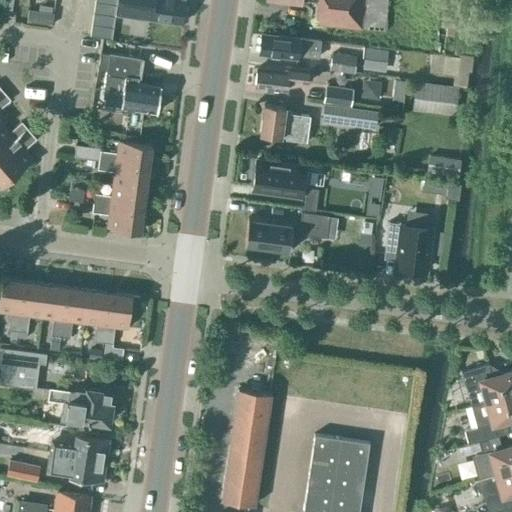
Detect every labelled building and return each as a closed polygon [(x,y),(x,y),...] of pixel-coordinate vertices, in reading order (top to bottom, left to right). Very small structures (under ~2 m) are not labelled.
[(149,18),(181,23),(184,0),(118,0),(118,3),(139,6),(139,4),(151,6),(149,18)] [(293,0),(301,1),(301,0),(317,0),(316,22),(384,29),(387,0),(293,0)] [(456,25),(459,0),(439,0),(433,52),(455,55),(459,26),(456,25)] [(92,2),(90,13),(113,17),(115,5),(92,2)] [(28,9),(27,21),(51,25),(53,13),(28,9)] [(90,13),(89,25),(112,28),(113,17),(90,13)] [(112,28),(89,25),(87,36),(110,40),(112,28)] [(261,32),(259,53),(298,58),(298,54),(318,56),(320,39),(261,32)] [(356,55),(332,52),(330,70),(354,73),(356,55)] [(97,68),(105,70),(103,79),(108,80),(107,88),(123,90),(120,106),(157,111),(161,86),(135,81),(139,60),(100,53),(97,68)] [(453,75),(452,85),(458,86),(466,87),(468,71),(470,72),(472,57),(470,57),(458,55),(456,75),(453,75)] [(257,67),(255,86),(287,90),(288,80),(307,82),(309,69),(289,66),(289,71),(257,67)] [(394,79),(393,89),(404,91),(405,80),(394,79)] [(459,87),(419,80),(415,105),(454,112),(459,87)] [(350,104),(353,88),(328,85),(325,101),(350,104)] [(0,107),(10,99),(3,90),(0,92),(0,124),(2,123),(7,119),(0,110),(0,107)] [(325,103),(323,119),(375,127),(377,111),(325,103)] [(285,107),(264,104),(260,133),(281,136),(281,135),(286,136),(285,138),(306,141),(310,115),(284,112),(285,107)] [(0,124),(0,154),(29,129),(21,121),(10,131),(2,123),(0,124)] [(36,138),(29,129),(0,154),(0,182),(2,184),(33,158),(24,148),(36,138)] [(76,144),(74,156),(98,159),(149,166),(152,144),(118,139),(117,152),(100,149),(100,147),(76,144)] [(430,155),(427,173),(458,176),(460,159),(430,155)] [(146,187),(149,166),(98,159),(97,169),(114,171),(113,183),(146,187)] [(314,209),(317,188),(301,186),(303,166),(255,160),(251,188),(303,196),(302,208),(314,209)] [(436,179),(434,190),(445,192),(445,196),(458,198),(459,186),(460,182),(448,180),(436,179)] [(94,192),(93,202),(143,208),(146,187),(113,183),(111,195),(94,192)] [(70,188),(69,199),(83,200),(84,190),(70,188)] [(140,231),(143,208),(93,202),(92,211),(109,214),(107,226),(140,231)] [(326,237),(329,214),(301,211),(299,225),(292,224),(292,223),(248,217),(244,245),(288,251),(291,231),(298,231),(298,233),(326,237)] [(363,220),(362,231),(370,232),(372,221),(363,220)] [(426,270),(432,228),(388,222),(384,253),(397,255),(395,266),(426,270)] [(18,330),(24,280),(2,277),(0,293),(0,310),(10,312),(8,329),(11,329),(10,338),(16,339),(18,330)] [(29,314),(41,316),(46,283),(24,280),(18,330),(27,331),(29,314)] [(67,286),(46,283),(41,316),(53,318),(51,335),(60,336),(67,286)] [(72,320),(84,322),(88,288),(67,286),(60,336),(70,337),(72,320)] [(110,291),(88,288),(84,322),(96,323),(94,340),(103,341),(110,291)] [(115,326),(127,327),(132,294),(110,291),(103,341),(113,343),(115,326)] [(49,349),(59,351),(61,340),(61,338),(51,337),(49,349)] [(0,347),(0,363),(2,363),(0,378),(0,382),(35,387),(40,352),(0,347)] [(488,363),(461,370),(471,405),(507,395),(511,393),(511,369),(492,375),(488,363)] [(101,389),(86,387),(86,390),(75,389),(75,391),(50,387),(48,397),(63,399),(61,415),(107,422),(108,419),(110,420),(112,407),(110,407),(111,394),(100,393),(101,389)] [(271,392),(238,387),(221,499),(254,504),(271,392)] [(511,393),(507,395),(471,405),(476,426),(464,429),(468,443),(478,440),(498,435),(507,432),(504,419),(511,416),(511,393)] [(47,449),(49,434),(29,431),(27,446),(47,449)] [(50,440),(48,450),(104,459),(108,438),(76,433),(75,444),(50,440)] [(358,511),(369,441),(314,433),(302,511),(358,511)] [(470,454),(477,478),(496,473),(511,467),(511,444),(501,448),(498,435),(478,440),(481,451),(470,454)] [(48,450),(45,471),(70,475),(101,480),(104,459),(48,450)] [(37,480),(40,465),(9,459),(6,474),(37,480)] [(511,467),(496,473),(477,478),(476,478),(490,511),(511,505),(511,467)] [(86,511),(89,494),(58,489),(54,511),(86,511)]
